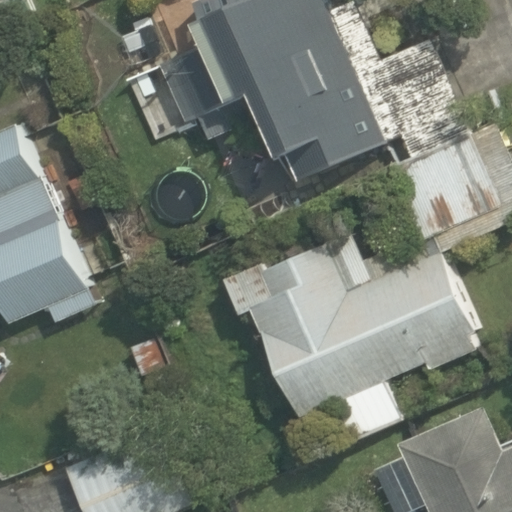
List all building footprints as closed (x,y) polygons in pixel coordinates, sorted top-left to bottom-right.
[(412,151),(472,131),(436,26),(382,44),(366,0),(194,0),(205,28),(169,41),(196,121),(264,98),(280,146),(327,129),(335,152),(404,128),(412,151)] [(0,294),(11,290),(26,322),(64,305),(71,322),(113,303),(100,275),(109,270),(96,242),(90,244),(36,123),(0,139),(0,294)] [(243,308),(257,302),(317,451),(408,415),(393,377),(429,362),(434,374),(492,350),(450,247),(511,221),(511,144),(503,124),(396,167),(405,190),(225,263),(243,308)] [(177,367),(165,338),(142,347),(154,376),(177,367)] [(434,501),(437,511),(511,511),(511,436),(506,439),(488,390),(404,422),(411,439),(384,449),(408,511),(434,501)] [(172,427),(79,467),(98,511),(188,511),(205,505),(172,427)]
